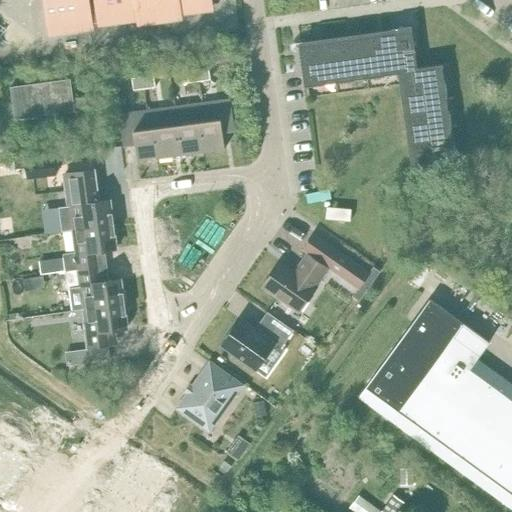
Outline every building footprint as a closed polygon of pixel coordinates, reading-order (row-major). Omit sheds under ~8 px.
[(45,0),(50,33),(93,28),(92,23),(99,22),(99,23),(138,18),(139,23),(181,17),(180,12),(212,8),(210,0),(45,0)] [(318,44),(299,47),(304,87),(323,84),(323,77),(335,76),(336,83),(354,80),(353,73),(366,71),(366,78),(385,76),(384,69),(396,67),(397,73),(408,71),(410,84),(404,85),(407,103),(412,102),(414,115),(409,115),(411,133),(416,133),(418,145),(413,146),(416,165),(455,160),(453,141),(446,142),(444,129),(451,128),(449,110),(442,111),(440,99),(447,98),(445,80),(438,81),(436,68),(443,67),(443,64),(416,68),(411,27),(391,29),(393,39),(380,41),(379,36),(361,38),(362,43),(349,45),(348,40),(330,42),(331,47),(319,49),(318,44)] [(208,67),(197,69),(199,81),(210,79),(208,67)] [(199,81),(197,69),(186,70),(188,82),(199,81)] [(154,75),(143,76),(144,88),(155,87),(154,75)] [(144,88),(143,76),(131,78),(133,90),(144,88)] [(69,77),(9,86),(14,118),(74,109),(69,77)] [(231,99),(203,103),(209,150),(225,148),(222,133),(235,131),(231,99)] [(174,106),(182,158),(191,157),(190,153),(209,150),(203,103),(174,106)] [(172,159),(182,158),(174,106),(147,110),(153,158),(172,155),(172,159)] [(153,158),(147,110),(119,114),(123,146),(135,144),(138,160),(153,158)] [(54,161),(26,164),(28,178),(55,175),(54,161)] [(68,207),(59,208),(62,231),(73,230),(114,224),(112,213),(111,213),(109,200),(98,201),(94,170),(64,173),(66,190),(68,207)] [(115,236),(114,224),(73,230),(76,252),(63,254),(65,271),(77,269),(106,265),(101,265),(99,251),(116,248),(114,236),(115,236)] [(280,262),(262,287),(298,313),(316,287),(315,286),(329,267),(358,288),(369,272),(314,234),(303,249),(308,253),(294,272),(280,262)] [(77,269),(65,271),(67,288),(69,288),(72,310),(84,308),(124,303),(123,292),(122,292),(120,279),(104,281),(102,266),(106,266),(106,265),(77,269)] [(358,397),(511,509),(511,383),(477,358),(489,342),(430,299),(358,397)] [(126,314),(124,303),(84,308),(87,332),(86,332),(88,347),(112,344),(110,330),(127,328),(125,314),(126,314)] [(235,326),(234,326),(233,327),(234,328),(231,331),(230,332),(228,336),(227,335),(226,337),(227,337),(222,345),(256,369),(275,344),(240,319),(235,326)] [(210,362),(177,408),(209,431),(242,385),(210,362)] [(248,446),(235,436),(225,450),(237,460),(248,446)] [(346,445),(321,477),(334,487),(358,455),(346,445)] [(1,449),(0,450),(0,492),(21,462),(1,449)] [(133,451),(120,470),(152,492),(165,473),(133,451)] [(413,469),(401,469),(401,485),(413,485),(413,469)] [(120,470),(108,488),(140,510),(152,492),(120,470)] [(108,488),(96,506),(104,511),(138,511),(140,510),(108,488)] [(359,496),(351,507),(357,511),(381,511),(364,499),(367,496),(361,491),(358,495),(359,496)] [(393,495),(381,511),(382,511),(396,511),(404,502),(393,495)]
